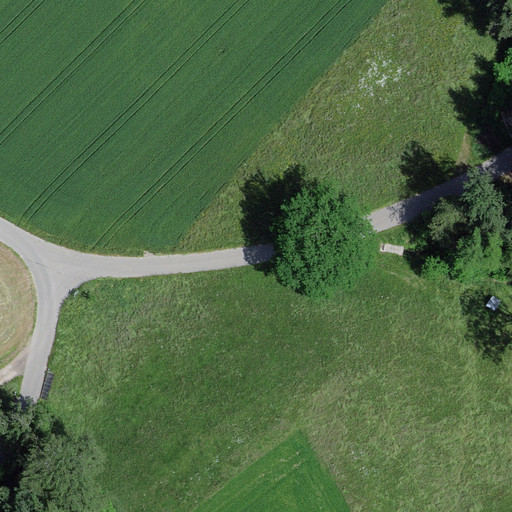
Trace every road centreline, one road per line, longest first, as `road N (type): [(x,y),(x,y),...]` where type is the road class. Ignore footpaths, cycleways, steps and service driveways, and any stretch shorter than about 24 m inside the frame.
road 1 (track): [(511,150),(251,259),(55,276)]
road 2 (unclassified): [(0,453),(30,420),(55,276),(37,252),(0,230)]
